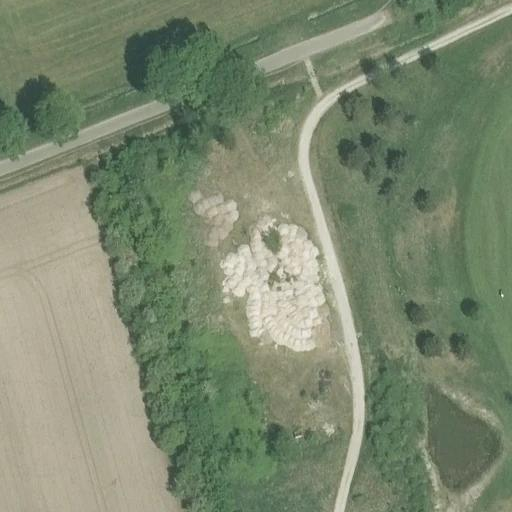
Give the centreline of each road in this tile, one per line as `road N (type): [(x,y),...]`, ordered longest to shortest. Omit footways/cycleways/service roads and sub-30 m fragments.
road 1 (unclassified): [(0,168),(379,22)]
road 2 (track): [(511,7),(322,104)]
